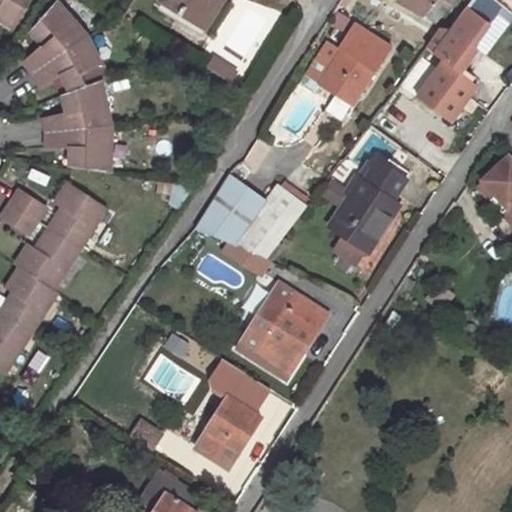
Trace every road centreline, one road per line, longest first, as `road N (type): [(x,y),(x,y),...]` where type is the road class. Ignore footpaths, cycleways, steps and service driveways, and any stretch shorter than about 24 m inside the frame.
road 1 (residential): [(242,511),(495,110),(511,97)]
road 2 (residential): [(323,0),(222,170)]
